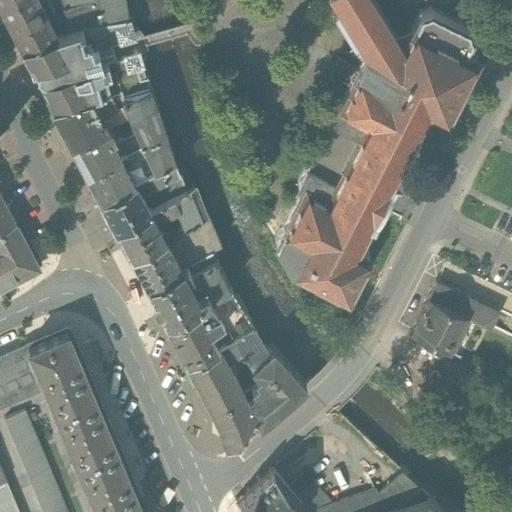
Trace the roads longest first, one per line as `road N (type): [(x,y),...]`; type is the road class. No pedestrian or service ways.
road 1 (unclassified): [(511,63),(434,214),(300,422),(195,498)]
road 2 (tertiary): [(93,275),(195,498)]
road 3 (tertiary): [(0,76),(93,275)]
